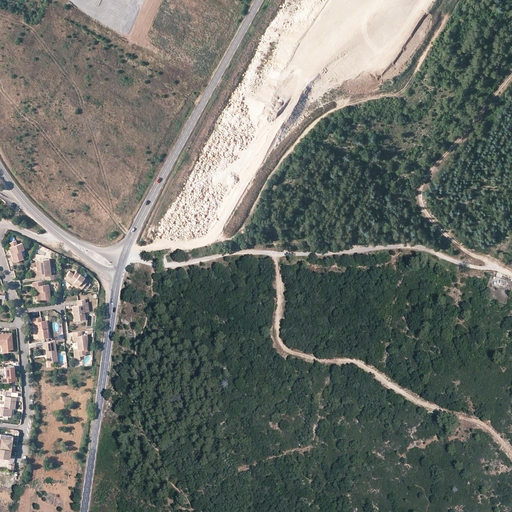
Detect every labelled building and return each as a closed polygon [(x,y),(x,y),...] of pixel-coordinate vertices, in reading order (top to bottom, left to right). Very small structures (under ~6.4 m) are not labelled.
[(16,241),(9,243),(10,246),(9,247),(13,262),(23,259),(20,251),(24,250),(21,243),(17,244),(16,241)] [(46,281),(54,280),(53,276),(51,276),(49,260),(38,261),(40,271),(37,271),(36,271),(37,278),(45,277),(46,281)] [(68,283),(68,282),(70,281),(76,286),(81,289),(88,281),(76,272),(74,275),(69,272),(63,279),(68,283)] [(42,281),(32,283),(32,287),(35,286),(37,299),(50,298),(48,285),(42,285),(42,281)] [(79,305),(72,306),(74,321),(85,319),(84,311),(83,305),(86,304),(86,302),(85,299),(78,300),(79,305)] [(40,317),(33,318),(33,323),(35,323),(36,330),(37,330),(38,339),(48,338),(47,328),(44,329),(43,321),(41,321),(40,317)] [(0,334),(0,344),(1,345),(1,348),(1,352),(7,352),(7,349),(12,349),(10,334),(0,335),(0,334)] [(82,335),(72,336),(73,341),(76,341),(77,348),(78,356),(80,356),(86,355),(85,349),(87,349),(88,339),(87,334),(82,335)] [(50,341),(42,342),(42,347),(45,346),(46,355),(47,355),(48,363),(51,363),(56,362),(55,345),(50,345),(50,341)] [(5,377),(3,377),(4,383),(14,382),(13,366),(4,367),(4,369),(5,377)] [(3,408),(0,407),(0,415),(10,416),(10,412),(11,409),(12,409),(14,409),(15,398),(4,396),(3,408)] [(7,440),(8,436),(0,434),(0,454),(9,456),(10,450),(8,450),(8,448),(10,448),(11,440),(7,440)] [(64,473),(67,452),(37,447),(34,468),(64,473)] [(23,511),(57,511),(60,498),(27,492),(23,511)]
